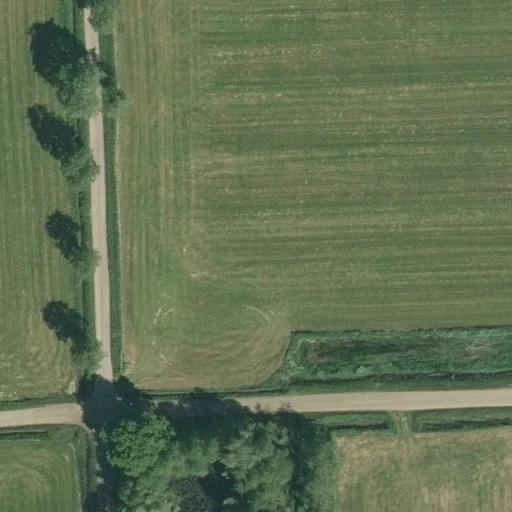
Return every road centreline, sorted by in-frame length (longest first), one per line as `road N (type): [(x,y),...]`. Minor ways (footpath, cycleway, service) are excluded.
road 1 (track): [(102,408),(511,399)]
road 2 (track): [(102,408),(88,0)]
